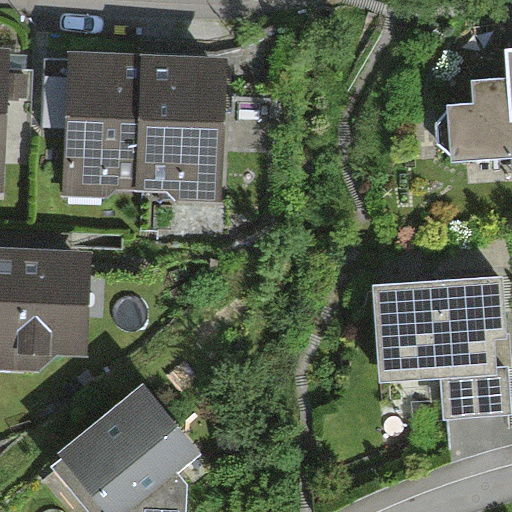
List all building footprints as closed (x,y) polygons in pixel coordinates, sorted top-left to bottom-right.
[(449,109),(453,157),(511,152),(511,54),(510,55),(511,81),(474,84),(476,107),(449,109)] [(147,63),(74,61),(70,189),(144,191),(147,63)] [(221,66),(147,63),(144,191),(217,194),(221,66)] [(83,265),(0,261),(0,361),(40,363),(41,349),(79,351),(83,265)] [(497,283),(379,292),(385,376),(491,368),(489,333),(501,332),(497,283)] [(144,392),(67,455),(114,511),(191,449),(144,392)]
